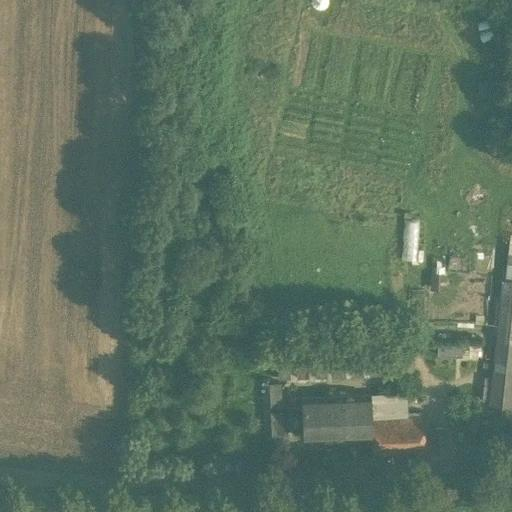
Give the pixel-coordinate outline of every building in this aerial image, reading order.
[(511,279),(501,278),(488,403),(511,405),(511,279)] [(361,348),(349,349),(350,373),(362,372),(361,348)] [(379,348),(367,348),(368,372),(380,372),(379,348)] [(343,349),(331,349),(332,373),(344,373),(343,349)] [(306,350),(294,351),(295,375),(307,374),(306,350)] [(324,350),(312,350),(313,374),(325,374),(324,350)] [(288,351),(276,351),(277,375),(289,375),(288,351)] [(279,383),(267,383),(268,407),(280,407),(279,383)] [(369,392),(369,393),(301,396),(303,438),(369,435),(370,457),(423,454),(421,415),(406,415),(405,391),(395,392),(369,392)] [(280,409),(268,409),(269,433),(281,433),(280,409)]
